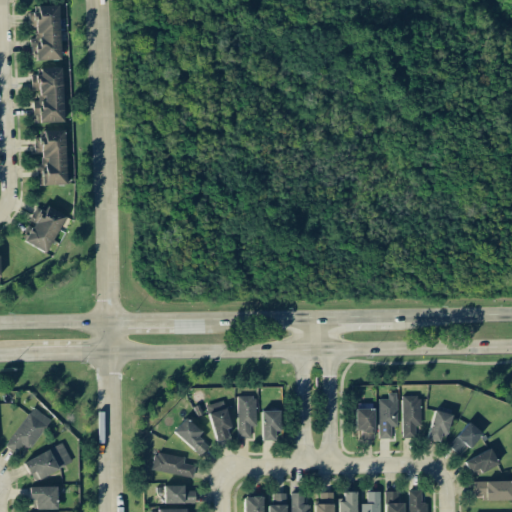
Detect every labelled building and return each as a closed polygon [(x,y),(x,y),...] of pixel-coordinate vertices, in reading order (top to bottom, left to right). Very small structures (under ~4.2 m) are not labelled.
[(56,5),(35,6),(35,12),(26,12),(27,27),(37,27),(37,38),(29,38),(29,52),(34,52),(34,60),(59,60),(56,5)] [(61,122),(60,67),(38,67),(38,75),(29,75),(30,90),(40,90),(40,101),(33,101),(33,122),(61,122)] [(65,184),(62,129),(41,130),(42,138),(32,138),(33,153),(41,152),(41,163),(35,163),(37,186),(65,184)] [(24,243),(47,253),(62,214),(40,205),(24,243)] [(396,426),(395,392),(387,393),(387,399),(377,399),(378,438),(391,438),(390,426),(396,426)] [(419,395),(401,396),(401,437),(416,437),(416,427),(419,427),(419,395)] [(254,396),(236,396),(237,438),(249,438),(249,426),(255,425),(254,396)] [(228,437),(225,429),(230,427),(221,401),(204,406),(216,441),(228,437)] [(4,446),(14,454),(22,444),(28,449),(50,420),(32,407),(4,446)] [(372,408),(353,409),(353,430),(360,430),(360,438),(373,438),(372,408)] [(440,432),(446,433),(450,414),(432,410),(426,439),(438,441),(440,432)] [(260,440),(277,441),(278,411),(261,411),(260,440)] [(201,432),(185,418),(172,431),(199,456),(207,446),(197,436),(201,432)] [(446,445),(457,454),(465,446),(468,449),(481,434),(467,422),(446,445)] [(23,460),(31,480),(70,464),(62,444),(23,460)] [(463,461),(468,473),(476,469),(479,473),(497,464),(489,448),(463,461)] [(194,465),(183,463),(184,457),(154,452),(151,470),(192,477),(194,465)] [(483,500),(511,499),(511,485),(511,481),(472,481),(473,495),(483,495),(483,500)] [(27,486),(27,500),(34,500),(34,509),(55,509),(55,486),(27,486)] [(194,490),(182,490),(182,486),(163,486),(162,503),(193,503),(194,490)] [(401,511),(402,503),(397,503),(397,491),(383,491),(383,511),(401,511)] [(331,511),(331,492),(318,492),(319,503),(313,503),(312,511),(331,511)] [(353,511),(354,492),(342,492),(342,501),(337,501),(336,511),(353,511)] [(284,511),(285,493),(271,493),(271,505),(267,505),(266,511),(284,511)] [(242,511),(260,511),(261,496),(242,496),(242,511)]
